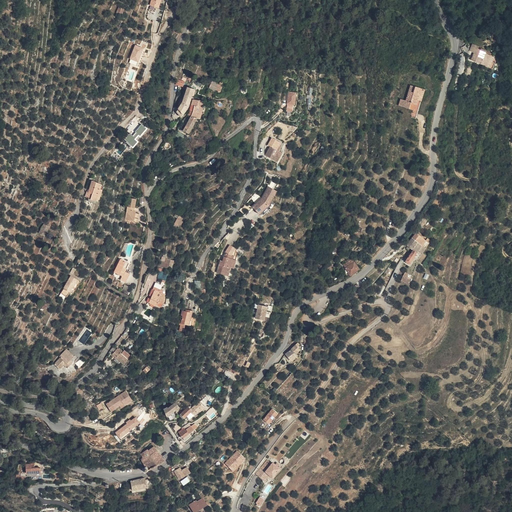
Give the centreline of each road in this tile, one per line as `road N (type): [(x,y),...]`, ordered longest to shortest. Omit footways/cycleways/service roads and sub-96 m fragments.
road 1 (tertiary): [(284,344),(297,311),(367,270),(431,187),(435,125),(456,46),(438,0)]
road 2 (track): [(384,315),(418,351),(438,338),(451,297),(469,299),(483,368),(478,381),(452,395),(453,408),(483,399),(511,355)]
road 3 (tertiary): [(0,440),(93,474),(151,473),(225,416),(284,344)]
road 4 (residential): [(145,195),(251,118),(258,121),(245,189),(198,268)]
road 5 (residential): [(0,390),(63,397),(98,361),(137,292),(149,240),(145,195)]
road 6 (residential): [(179,0),(137,108),(90,167),(68,235)]
road 7 (unclassified): [(233,511),(257,461),(311,403),(352,341),(383,316)]
road 8 (residential): [(145,195),(196,0)]
road 9 (tertiary): [(0,399),(65,419),(57,427),(38,414),(0,412)]
road 10 (residential): [(284,344),(375,302),(386,301),(383,316)]
